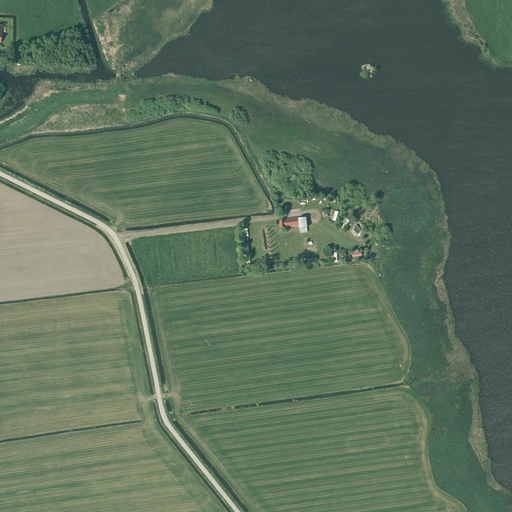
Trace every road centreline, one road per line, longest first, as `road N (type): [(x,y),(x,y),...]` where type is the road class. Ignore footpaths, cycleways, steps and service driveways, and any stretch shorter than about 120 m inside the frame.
road 1 (tertiary): [(234,511),(165,424),(136,290),(113,236),(0,173)]
road 2 (track): [(115,239),(280,217)]
